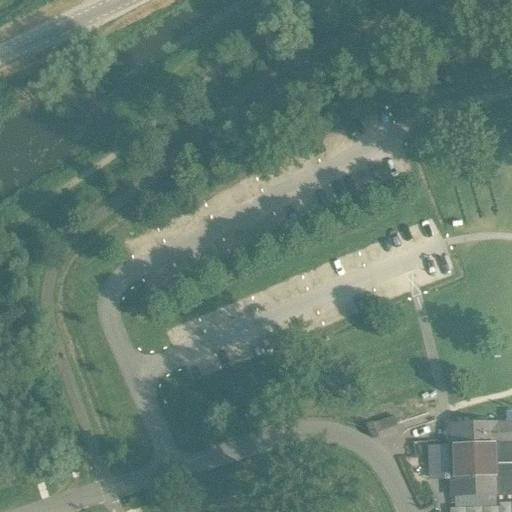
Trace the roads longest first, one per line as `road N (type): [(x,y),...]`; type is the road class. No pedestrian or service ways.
road 1 (tertiary): [(409,511),(372,451),(333,431),(309,429),(37,511)]
road 2 (unknown): [(0,244),(24,212),(79,178),(254,36),(317,0)]
road 3 (unknown): [(62,511),(0,378)]
road 4 (unknown): [(279,511),(256,503),(136,511)]
road 5 (tertiary): [(0,56),(123,0)]
